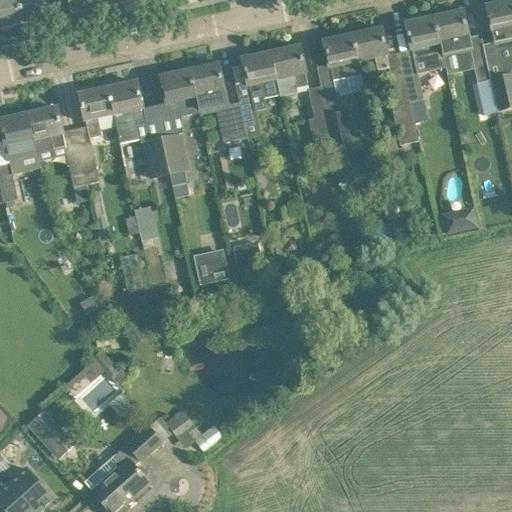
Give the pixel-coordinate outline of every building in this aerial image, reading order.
[(0,0),(0,30),(24,25),(18,0),(0,0)] [(44,0),(18,0),(24,25),(49,20),(44,0)] [(69,0),(72,14),(98,9),(95,0),(69,0)] [(95,0),(98,9),(123,3),(122,0),(95,0)] [(511,0),(487,6),(496,49),(497,49),(501,69),(511,66),(511,49),(511,47),(511,46),(511,0)] [(443,58),(459,54),(471,51),(468,39),(469,39),(463,11),(434,17),(440,45),(443,58)] [(443,58),(440,45),(434,17),(405,24),(409,43),(411,51),(412,51),(415,64),(427,61),(428,65),(431,68),(433,70),(435,71),(445,69),(443,58)] [(388,56),(386,48),(382,29),(353,35),(359,63),(375,59),(378,72),(390,69),(389,65),(387,57),(388,56)] [(321,87),(332,137),(347,134),(338,93),(335,94),(333,82),(360,75),(359,71),(361,71),(359,63),(353,35),(324,42),(329,66),(317,68),(321,87)] [(313,141),(332,137),(321,87),(309,90),(308,87),(306,75),(306,74),(300,47),(271,53),(281,97),(308,91),(315,118),(308,120),(313,141)] [(491,81),(492,81),(485,51),(472,54),(478,84),(491,81)] [(248,83),(236,86),(238,96),(242,113),(246,134),(247,139),(254,137),(260,136),(259,132),(255,112),(266,109),(265,105),(264,98),(279,95),(280,97),(281,97),(271,53),(242,59),(244,65),(248,83)] [(219,64),(190,71),(199,113),(200,118),(217,114),(224,145),(247,139),(246,134),(242,113),(240,103),(227,106),(225,99),(224,92),(225,92),(223,84),(219,64)] [(182,117),(199,113),(190,71),(161,77),(167,105),(168,104),(171,117),(181,114),(182,117)] [(418,74),(405,77),(411,103),(410,104),(415,122),(415,124),(429,120),(424,100),(419,79),(418,75),(418,74)] [(391,80),(397,105),(391,106),(401,146),(419,142),(410,104),(411,103),(405,77),(391,80)] [(492,81),(491,81),(498,113),(511,109),(511,89),(511,87),(507,88),(505,78),(492,81)] [(114,116),(109,88),(108,82),(92,86),(93,92),(79,95),(85,122),(86,122),(90,140),(102,137),(98,119),(114,116)] [(143,110),(142,102),(137,82),(109,88),(114,116),(121,145),(133,142),(136,141),(138,138),(139,135),(147,133),(145,122),(142,110),(143,110)] [(63,135),(64,135),(58,108),(29,114),(38,154),(65,148),(63,135)] [(29,114),(0,120),(0,121),(6,148),(7,148),(9,160),(38,154),(29,114)] [(183,134),(163,139),(171,177),(191,173),(183,134)] [(163,139),(142,143),(150,181),(171,177),(163,139)] [(92,145),(79,148),(88,185),(100,182),(92,145)] [(79,148),(65,152),(74,189),(88,186),(88,185),(79,148)] [(0,165),(0,174),(6,203),(18,200),(10,163),(0,165)] [(441,215),(446,237),(479,229),(474,208),(441,215)] [(151,211),(135,215),(135,217),(138,227),(139,234),(140,238),(144,237),(146,247),(156,244),(154,234),(151,235),(148,224),(153,223),(151,211)] [(135,217),(126,220),(130,236),(139,234),(138,227),(135,217)] [(259,241),(234,247),(239,269),(264,263),(259,241)] [(207,256),(195,259),(202,287),(229,280),(225,261),(209,265),(207,256)] [(138,323),(127,331),(136,344),(148,336),(138,323)] [(95,361),(104,370),(111,378),(118,372),(111,365),(102,355),(95,361)] [(181,408),(164,423),(179,440),(196,424),(181,408)] [(61,456),(74,445),(44,412),(32,423),(27,427),(57,460),(61,456)] [(119,469),(92,492),(109,511),(120,511),(151,485),(138,470),(136,468),(164,444),(149,427),(117,456),(115,465),(119,469)] [(214,427),(195,442),(202,452),(222,437),(214,427)] [(34,511),(40,511),(55,500),(27,469),(10,484),(34,511)] [(0,492),(0,507),(4,511),(34,511),(10,484),(0,492)]
